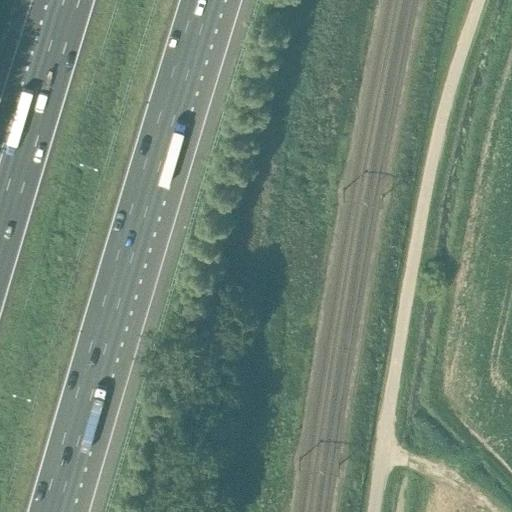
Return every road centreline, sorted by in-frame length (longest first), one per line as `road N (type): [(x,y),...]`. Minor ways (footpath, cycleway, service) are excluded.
road 1 (motorway): [(49,511),(202,0)]
road 2 (unclassified): [(373,511),(419,220),(478,0)]
road 3 (track): [(268,511),(355,0)]
road 4 (motorway): [(35,118),(0,242)]
road 5 (motorway): [(71,0),(35,118)]
